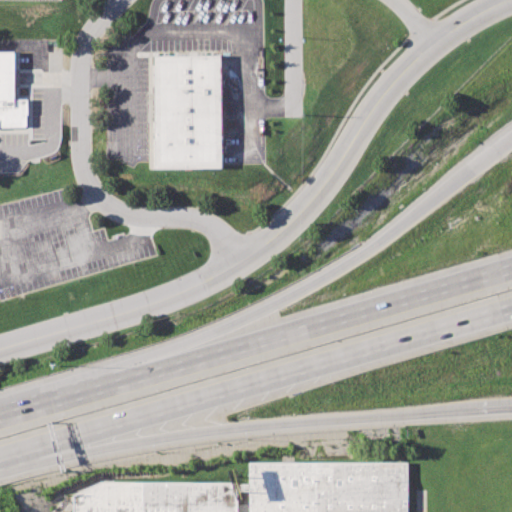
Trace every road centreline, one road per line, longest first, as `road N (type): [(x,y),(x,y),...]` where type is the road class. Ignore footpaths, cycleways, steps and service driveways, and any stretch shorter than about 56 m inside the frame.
road 1 (residential): [(0,346),(140,306),(242,262),(308,201),(415,57),(465,18),(507,0)]
road 2 (motorway): [(35,443),(498,307)]
road 3 (motorway): [(503,275),(118,386)]
road 4 (residential): [(116,0),(91,32),(82,62),(87,173),(118,211),(207,221),(242,262)]
road 5 (motorway): [(227,428),(474,408)]
road 6 (motorway): [(466,171),(365,250),(274,304)]
road 7 (motorway): [(35,443),(227,428)]
road 8 (motorway): [(274,304),(118,386)]
road 9 (motorway): [(118,386),(0,420)]
